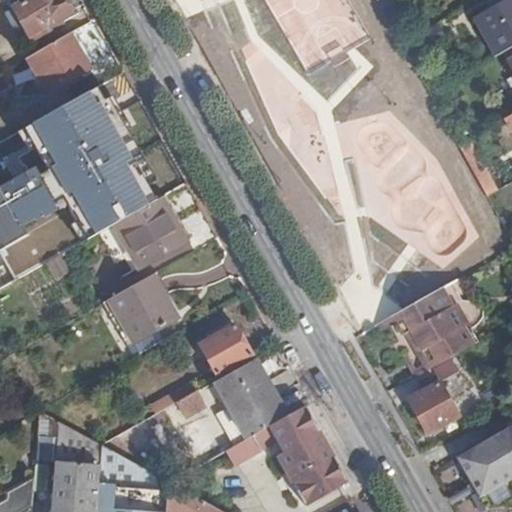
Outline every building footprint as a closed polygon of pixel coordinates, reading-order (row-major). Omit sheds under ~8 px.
[(5,0),(8,3),(14,0),(27,0),(29,2),(12,10),(25,34),(52,19),(56,25),(75,14),(71,7),(75,5),(72,0),(5,0)] [(395,13),(388,0),(372,0),(383,19),(395,13)] [(511,6),(470,30),(489,68),(511,54),(511,6)] [(392,34),(400,49),(412,42),(413,41),(406,27),(392,34)] [(446,40),(438,27),(413,41),(412,42),(419,56),(446,40)] [(92,63),(72,29),(28,54),(47,88),(92,63)] [(124,102),(112,81),(0,144),(0,247),(4,255),(75,213),(88,237),(101,229),(115,221),(161,195),(173,189),(124,102)] [(456,135),(460,143),(469,139),(465,131),(456,135)] [(469,147),(460,152),(489,202),(498,197),(469,147)] [(185,243),(161,195),(115,221),(131,253),(138,267),(185,243)] [(131,253),(115,221),(101,229),(117,259),(131,253)] [(59,253),(49,259),(58,274),(67,269),(59,253)] [(108,297),(124,326),(139,352),(171,333),(165,322),(176,315),(166,299),(164,301),(150,273),(146,275),(108,297)] [(418,360),(429,379),(473,354),(462,335),(465,321),(452,316),(440,298),(432,302),(415,312),(397,323),(408,341),(412,339),(422,357),(418,360)] [(252,354),(235,322),(199,342),(217,373),(252,354)] [(242,439),(286,416),(285,415),(254,358),(210,383),(242,439)] [(175,402),(196,391),(190,382),(152,403),(156,413),(175,402)] [(411,406),(429,439),(459,423),(440,390),(411,406)] [(184,417),(204,406),(196,391),(175,402),(184,417)] [(319,432),(303,406),(286,416),(242,439),(228,447),(225,449),(233,464),(278,439),(285,451),(277,456),(306,506),(347,483),(319,432)] [(58,417),(50,413),(49,431),(57,432),(58,417)] [(58,417),(57,432),(51,511),(97,511),(100,480),(103,442),(58,417)] [(479,500),(485,511),(511,511),(511,433),(457,465),(475,493),(479,500)] [(49,462),(35,461),(34,481),(33,488),(47,489),(49,462)] [(229,511),(171,479),(170,487),(168,504),(182,511),(229,511)] [(167,511),(168,509),(168,504),(170,487),(100,480),(97,511),(167,511)] [(33,488),(34,481),(7,495),(8,498),(0,502),(0,511),(16,511),(32,504),(33,488)]
